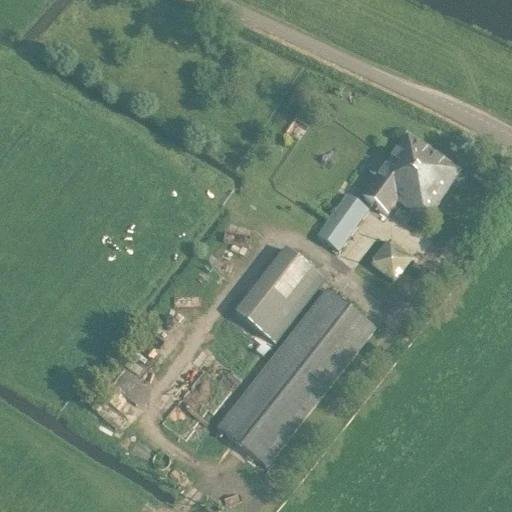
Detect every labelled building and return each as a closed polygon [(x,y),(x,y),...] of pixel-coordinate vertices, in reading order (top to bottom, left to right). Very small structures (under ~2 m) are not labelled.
[(398,202),(406,208),(426,222),(460,172),(407,136),(363,199),(388,216),(398,202)] [(349,237),(368,211),(357,203),(347,196),(317,237),(328,245),(338,252),(349,237)] [(392,281),(410,258),(391,243),(373,266),(392,281)] [(276,345),(326,281),(286,249),(236,314),(276,345)] [(266,467),(375,329),(328,291),(218,430),(266,467)]
